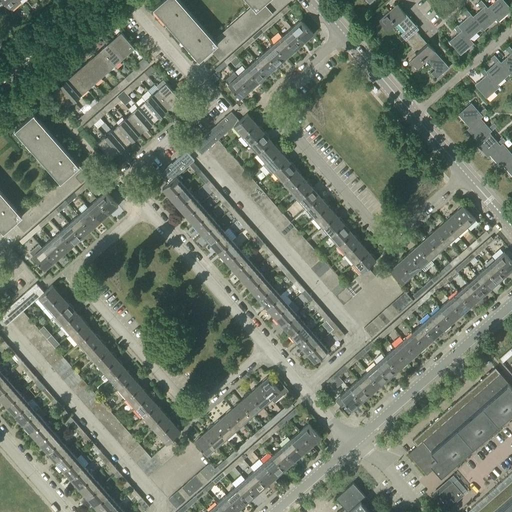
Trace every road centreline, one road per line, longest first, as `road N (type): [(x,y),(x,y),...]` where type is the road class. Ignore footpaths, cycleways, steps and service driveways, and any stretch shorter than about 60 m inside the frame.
road 1 (residential): [(465,174),(389,236),(274,111),(274,96),(343,34)]
road 2 (residential): [(267,348),(205,403),(188,405),(79,283),(83,263),(145,208)]
road 3 (residential): [(145,208),(127,185),(129,171),(211,98),(124,0)]
road 4 (residential): [(352,445),(511,305)]
road 5 (residential): [(267,348),(145,208)]
road 6 (residential): [(413,116),(511,29)]
road 7 (tertiary): [(0,85),(97,0)]
road 8 (residential): [(352,445),(267,348)]
